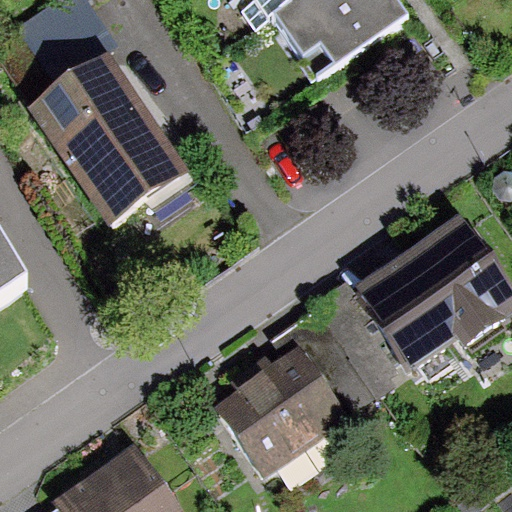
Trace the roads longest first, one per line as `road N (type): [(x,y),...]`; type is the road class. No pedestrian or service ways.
road 1 (residential): [(511,112),(109,386)]
road 2 (residential): [(0,205),(109,386)]
road 3 (residential): [(109,386),(0,463)]
